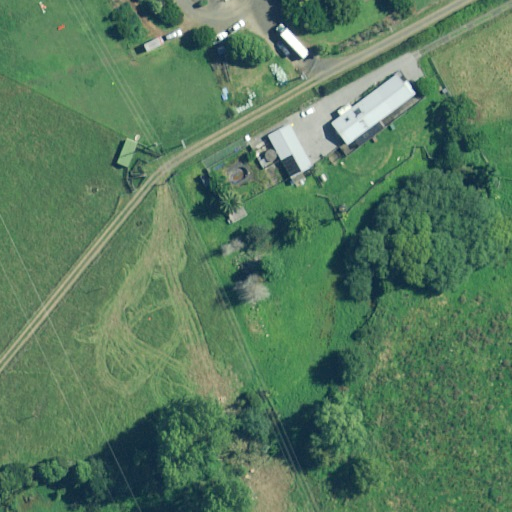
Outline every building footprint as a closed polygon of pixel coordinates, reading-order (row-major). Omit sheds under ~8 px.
[(229,71),(217,37),(208,40),(219,74),(229,71)] [(413,95),(397,74),(353,107),(349,103),(337,112),(341,116),(330,124),(346,145),(413,95)] [(240,95),(227,103),(233,112),(246,103),(240,95)] [(311,166),(289,125),(267,137),(293,184),(303,178),(300,172),(311,166)] [(213,183),(207,172),(198,177),(203,188),(213,183)] [(208,217),(201,203),(191,208),(198,222),(208,217)] [(245,215),(241,208),(227,216),(231,224),(245,215)]
